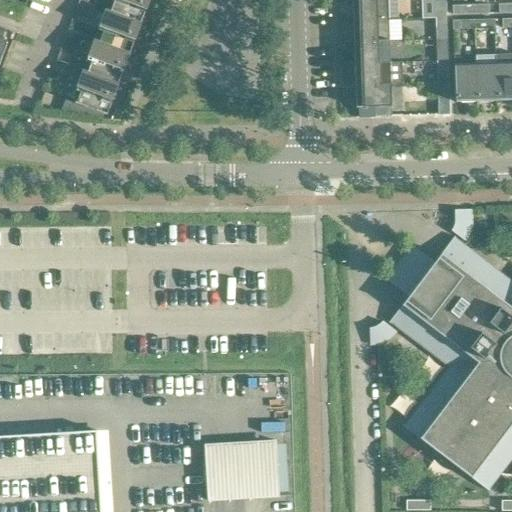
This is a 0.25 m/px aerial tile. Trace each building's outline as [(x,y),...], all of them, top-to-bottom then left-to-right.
[(140,23),(149,0),(110,0),(114,1),(110,11),(110,12),(140,23)] [(388,20),(387,0),(351,0),(353,21),(388,20)] [(446,12),(445,0),(434,0),(435,13),(446,12)] [(511,12),(511,3),(498,4),(499,13),(511,12)] [(474,14),(473,5),(458,6),(458,15),(474,14)] [(490,14),(489,5),(473,5),(474,14),(490,14)] [(129,54),(140,23),(110,12),(110,11),(106,10),(98,30),(103,32),(99,42),(129,54)] [(511,28),(511,19),(502,19),(502,29),(511,28)] [(389,41),(388,20),(353,21),(353,43),(389,41)] [(474,29),(474,20),(461,21),(461,30),(474,29)] [(487,20),(474,20),(474,29),(487,29),(495,29),(494,20),(487,20)] [(412,25),(413,35),(430,34),(429,24),(412,25)] [(447,40),(447,24),(435,25),(436,40),(447,40)] [(118,84),(129,54),(99,42),(94,40),(87,60),(91,62),(87,73),(118,84)] [(448,56),(447,40),(436,40),(436,56),(448,56)] [(390,63),(389,41),(353,43),(354,64),(390,63)] [(511,100),(511,55),(495,56),(497,101),(511,100)] [(495,56),(475,56),(475,64),(476,102),(497,101),(495,56)] [(402,62),(390,63),(354,64),(355,86),(390,84),(402,84),(402,62)] [(476,102),(475,64),(454,64),(455,103),(476,102)] [(448,83),(448,67),(437,68),(437,83),(448,83)] [(106,115),(118,84),(87,73),(83,71),(75,91),(80,92),(76,103),(75,102),(75,103),(106,115)] [(449,98),(448,83),(437,83),(438,99),(449,98)] [(391,107),(390,84),(355,86),(355,108),(358,108),(358,116),(356,116),(356,118),(402,116),(402,115),(375,116),(374,107),(391,107)] [(453,232),(465,241),(468,236),(470,231),(471,226),(471,220),(471,211),(456,211),(456,210),(455,210),(455,220),(455,223),(454,226),(453,229),(452,232),(453,232)] [(511,292),(450,245),(455,238),(454,237),(388,323),(389,324),(395,316),(459,367),(428,408),(424,405),(407,427),(403,425),(402,426),(436,451),(433,455),(452,470),(455,466),(489,491),(489,490),(486,488),(504,464),(500,461),(511,445),(511,292)] [(391,336),(395,332),(383,323),(384,323),(383,322),(380,325),(377,327),(373,328),(369,329),(369,330),(370,330),(370,345),(376,344),(382,343),(387,340),(391,336)] [(0,436),(0,511),(101,511),(96,431),(0,436)] [(204,445),(207,501),(278,497),(275,441),(204,445)] [(430,501),(406,501),(406,511),(430,511),(430,501)] [(511,501),(501,501),(501,511),(511,511),(511,501)]
